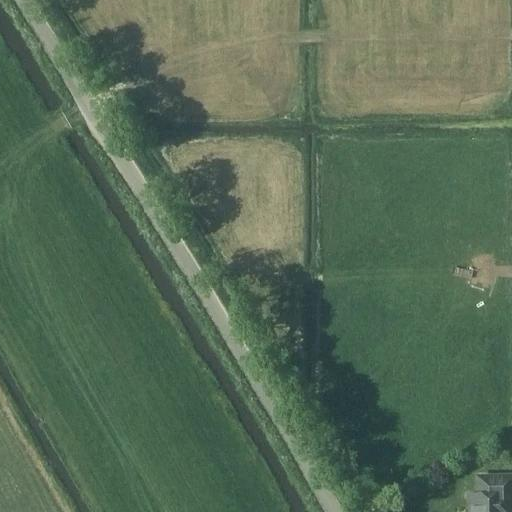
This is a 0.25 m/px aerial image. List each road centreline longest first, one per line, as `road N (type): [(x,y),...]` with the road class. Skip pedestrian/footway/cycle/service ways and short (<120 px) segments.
road 1 (unclassified): [(331,511),(228,325),(21,0)]
road 2 (track): [(91,110),(198,54),(279,39),(511,35)]
